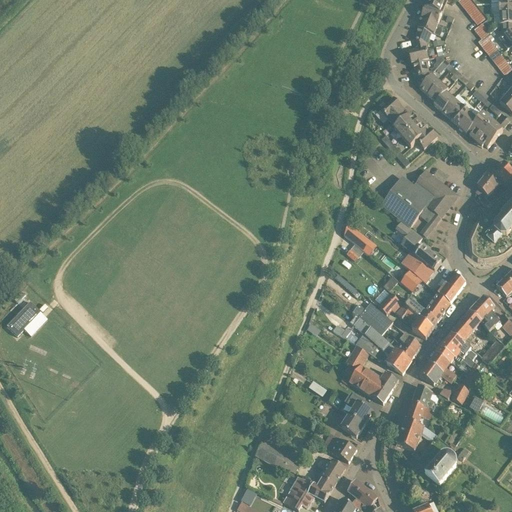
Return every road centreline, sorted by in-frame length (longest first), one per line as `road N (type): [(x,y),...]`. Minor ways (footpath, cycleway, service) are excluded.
road 1 (track): [(129,511),(143,466),(260,288),(262,256),(257,243),(186,186),(163,179),(147,183),(107,219),(58,277),(66,308),(160,400),(164,425)]
road 2 (track): [(230,511),(349,198),(359,121),(391,82)]
road 3 (residential): [(482,169),(385,71),(387,50),(414,0)]
road 4 (residential): [(368,449),(454,319),(484,288)]
road 5 (track): [(71,511),(0,392)]
road 6 (residential): [(484,288),(458,261),(457,242),(482,169)]
